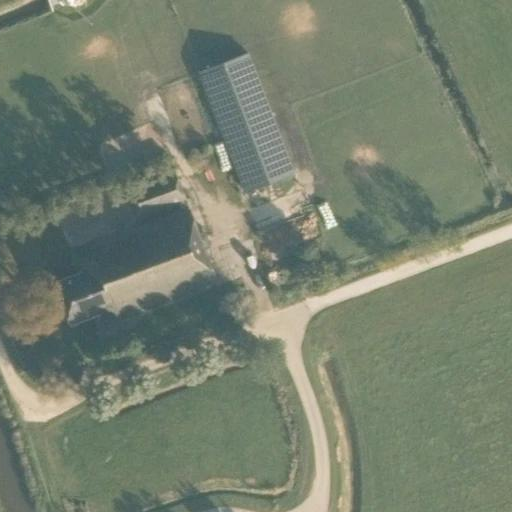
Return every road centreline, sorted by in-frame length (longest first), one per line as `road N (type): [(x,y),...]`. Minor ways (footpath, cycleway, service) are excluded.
road 1 (unclassified): [(319,511),(318,437),(278,316),(52,404),(20,396),(0,352)]
road 2 (track): [(20,396),(58,511)]
